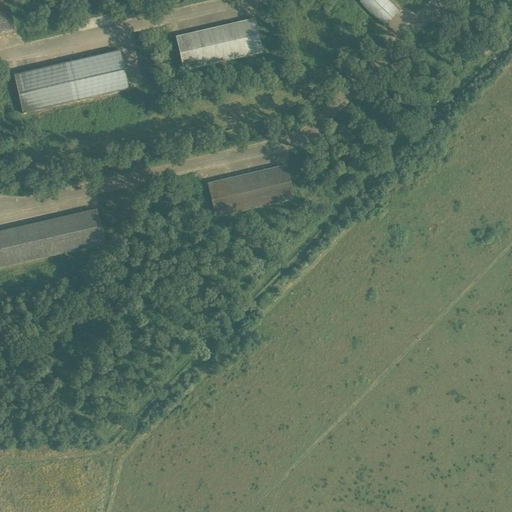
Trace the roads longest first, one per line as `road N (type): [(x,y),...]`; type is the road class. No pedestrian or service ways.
road 1 (unclassified): [(22,205),(299,137),(437,0)]
road 2 (track): [(511,244),(288,471)]
road 3 (unclassified): [(0,56),(244,0)]
